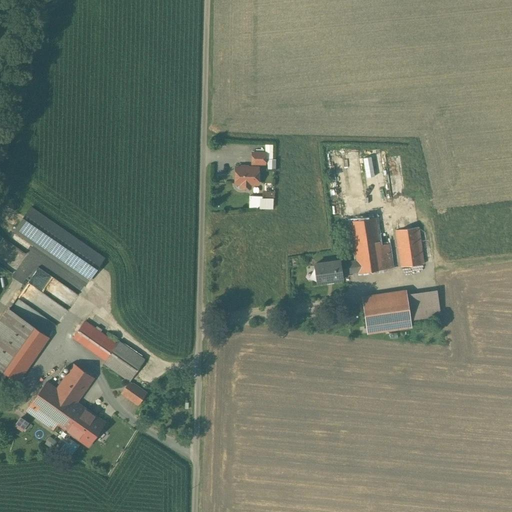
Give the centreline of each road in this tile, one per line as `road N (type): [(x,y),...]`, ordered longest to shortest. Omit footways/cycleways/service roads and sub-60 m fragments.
road 1 (unclassified): [(194,511),(201,139)]
road 2 (track): [(201,139),(204,0)]
road 3 (track): [(59,337),(90,292),(32,258)]
